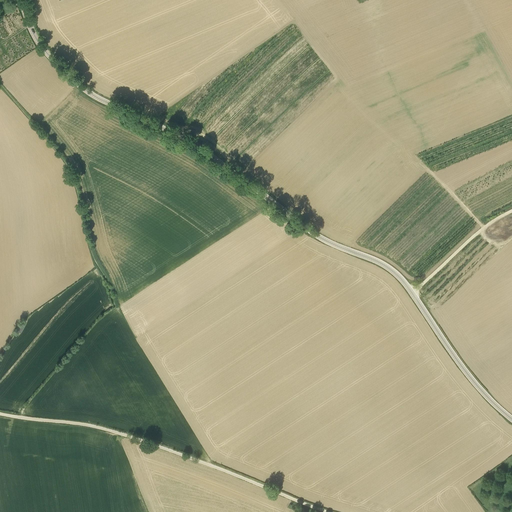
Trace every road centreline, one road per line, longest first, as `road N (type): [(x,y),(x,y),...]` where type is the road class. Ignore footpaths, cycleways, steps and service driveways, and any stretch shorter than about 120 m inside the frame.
road 1 (tertiary): [(511,419),(466,373),(396,273),(316,235),(185,138),(87,91),(38,43),(20,0)]
road 2 (track): [(18,416),(137,438),(326,511)]
road 3 (track): [(411,292),(511,211)]
